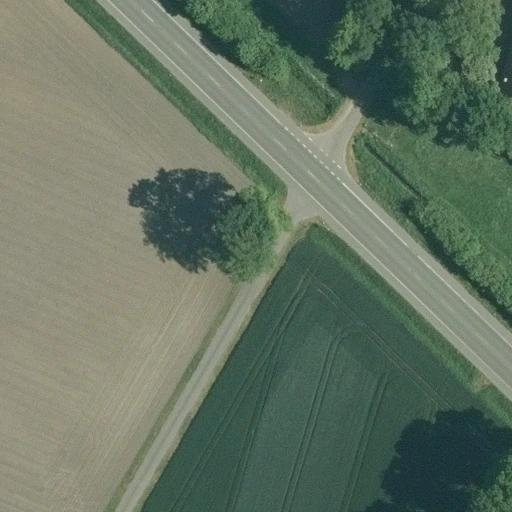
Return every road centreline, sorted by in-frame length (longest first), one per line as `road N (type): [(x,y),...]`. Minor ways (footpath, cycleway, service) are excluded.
road 1 (secondary): [(306,172),(511,368)]
road 2 (secondary): [(127,0),(306,172)]
road 3 (residential): [(402,0),(396,34),(306,172)]
